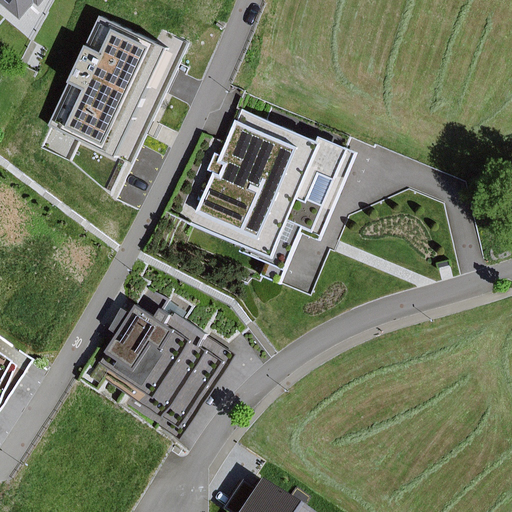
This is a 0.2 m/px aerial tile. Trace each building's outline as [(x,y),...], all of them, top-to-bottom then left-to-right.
[(1,0),(27,21),(41,3),(46,7),(52,0),(1,0)] [(164,48),(96,16),(44,124),(112,156),(164,48)] [(324,141),(245,108),(231,142),(207,132),(173,213),(250,245),(248,250),(272,261),(266,276),(288,285),(309,234),(326,241),(363,152),(326,136),(324,141)] [(161,317),(142,304),(136,314),(127,308),(113,330),(122,335),(95,377),(105,384),(108,379),(128,392),(123,401),(184,440),(239,355),(212,338),(214,335),(180,313),(178,315),(167,308),(161,317)] [(0,404),(19,367),(0,353),(0,404)] [(327,511),(268,470),(238,511),(327,511)]
